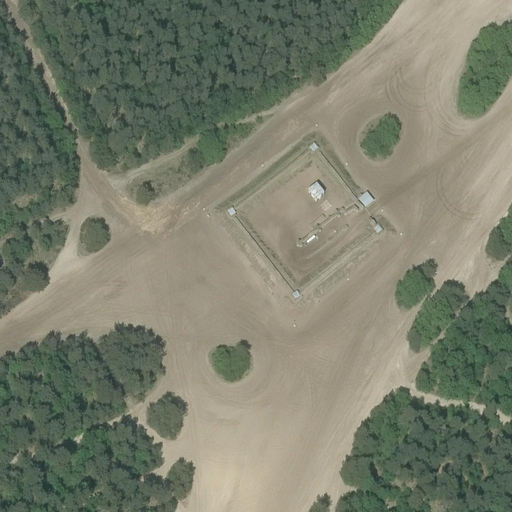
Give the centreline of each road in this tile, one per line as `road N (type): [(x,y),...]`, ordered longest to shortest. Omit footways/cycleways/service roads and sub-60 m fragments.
road 1 (track): [(427,0),(369,83),(88,280),(0,331)]
road 2 (track): [(369,83),(277,107),(0,235)]
